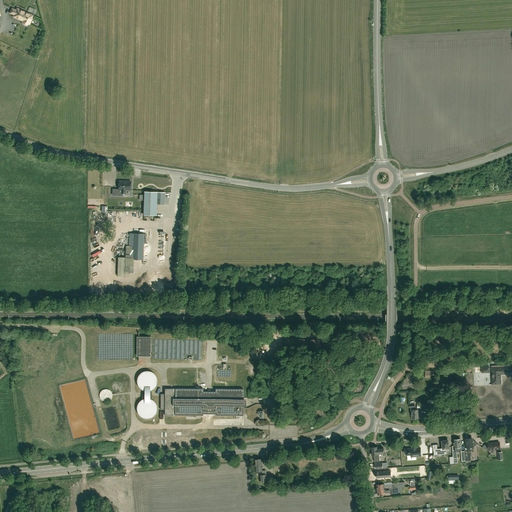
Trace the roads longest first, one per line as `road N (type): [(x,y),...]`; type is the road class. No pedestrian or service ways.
road 1 (unclassified): [(369,180),(278,188),(64,155),(0,131)]
road 2 (secondary): [(384,192),(391,336),(365,408)]
road 3 (secondary): [(183,455),(0,473)]
road 4 (unclassified): [(415,297),(420,214),(511,196)]
road 5 (secondary): [(183,455),(310,442),(348,427)]
road 6 (secondary): [(377,0),(381,164)]
road 7 (unknown): [(150,228),(146,274),(115,279),(102,264),(102,247),(142,227)]
road 8 (tertiary): [(372,424),(426,431),(511,422)]
